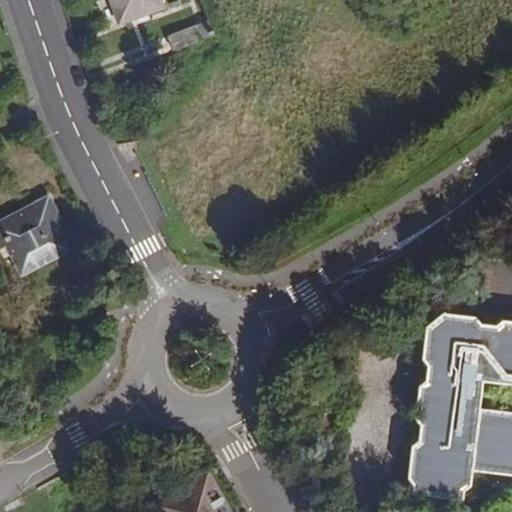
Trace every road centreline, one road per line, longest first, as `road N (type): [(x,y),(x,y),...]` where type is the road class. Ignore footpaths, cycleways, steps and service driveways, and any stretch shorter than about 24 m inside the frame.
road 1 (unclassified): [(511,162),(463,204),(258,329)]
road 2 (residential): [(258,329),(228,304),(189,304),(172,313),(151,343),(153,380),(163,396)]
road 3 (residential): [(0,484),(163,396)]
